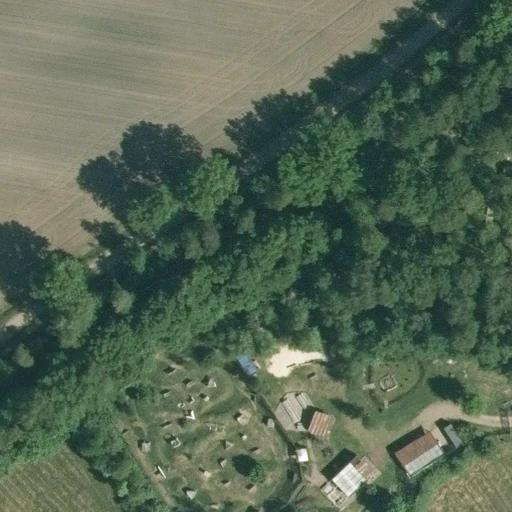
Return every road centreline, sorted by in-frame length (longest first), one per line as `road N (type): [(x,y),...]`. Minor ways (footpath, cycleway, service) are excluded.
road 1 (track): [(511,37),(382,144),(372,188),(347,209),(280,219),(89,340),(0,418)]
road 2 (track): [(0,337),(272,148),(456,0)]
road 3 (track): [(350,428),(425,409),(511,417)]
